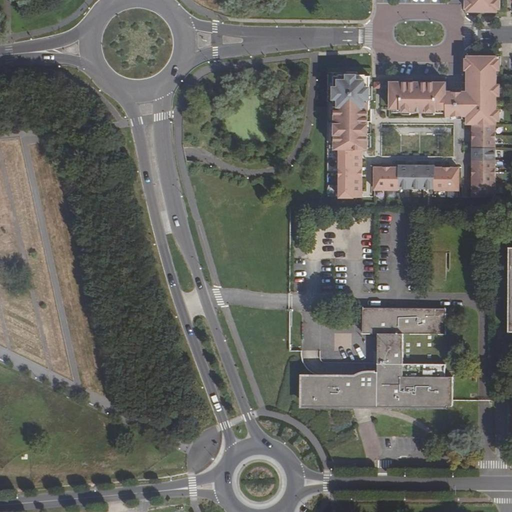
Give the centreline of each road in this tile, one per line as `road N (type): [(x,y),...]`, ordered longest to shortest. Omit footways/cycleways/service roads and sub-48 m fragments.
road 1 (primary): [(116,89),(137,121),(157,227),(225,425),(229,461)]
road 2 (primary): [(267,445),(242,401),(178,221),(163,84)]
road 3 (tertiary): [(0,504),(166,489)]
road 4 (tertiary): [(350,482),(511,483)]
